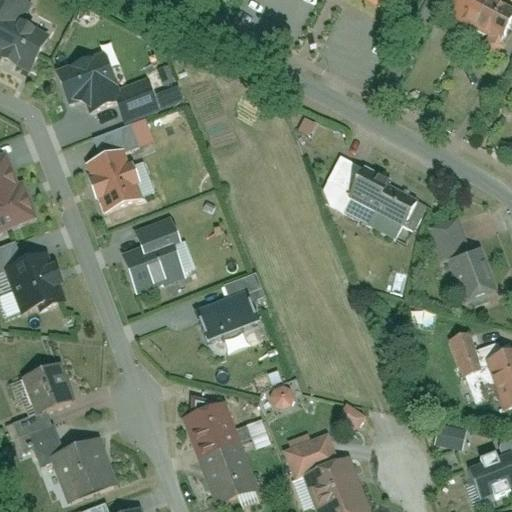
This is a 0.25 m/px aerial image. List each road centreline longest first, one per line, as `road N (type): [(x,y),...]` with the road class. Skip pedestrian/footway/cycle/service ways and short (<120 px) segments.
road 1 (residential): [(0,101),(24,115),(36,137),(179,511)]
road 2 (residential): [(133,0),(488,180),(511,205)]
